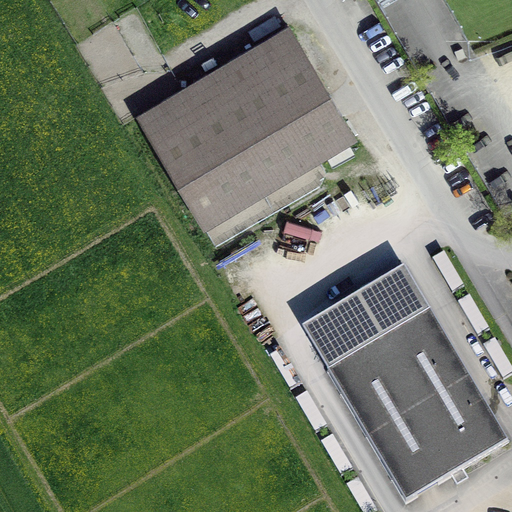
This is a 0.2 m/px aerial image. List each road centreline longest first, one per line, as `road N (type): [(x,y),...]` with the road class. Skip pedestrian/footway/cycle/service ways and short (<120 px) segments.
road 1 (residential): [(511,258),(482,252),(319,0)]
road 2 (unknown): [(511,152),(419,0)]
